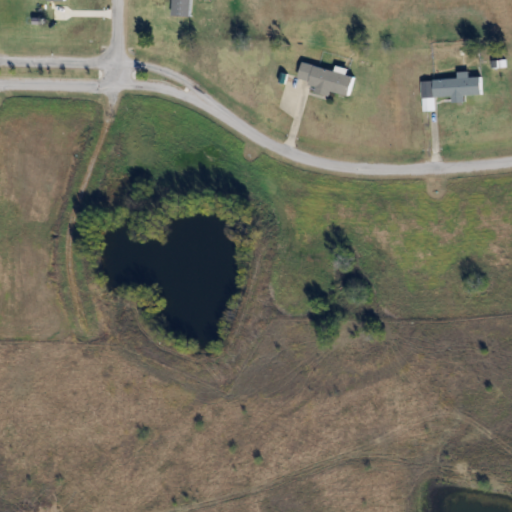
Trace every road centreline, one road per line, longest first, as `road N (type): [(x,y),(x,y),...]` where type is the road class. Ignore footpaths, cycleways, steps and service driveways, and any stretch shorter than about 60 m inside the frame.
road 1 (residential): [(0,70),(160,79),(266,141),(327,164),(432,168),(511,160)]
road 2 (residential): [(82,325),(69,243),(112,100),(116,0)]
